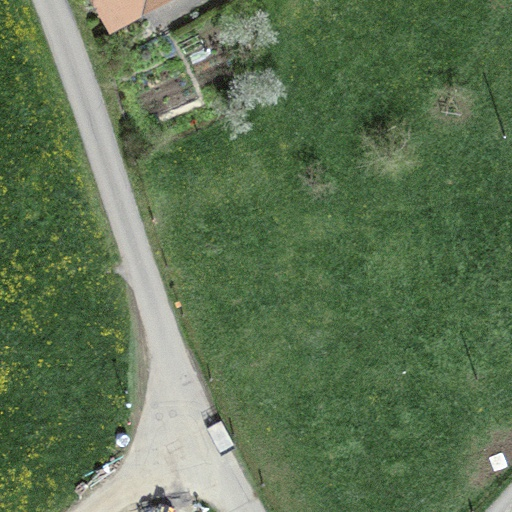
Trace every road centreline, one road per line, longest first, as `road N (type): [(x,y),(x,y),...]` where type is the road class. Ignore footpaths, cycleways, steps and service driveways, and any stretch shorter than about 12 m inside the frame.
road 1 (unclassified): [(206,440),(156,332),(48,0)]
road 2 (unclassified): [(90,511),(206,440)]
